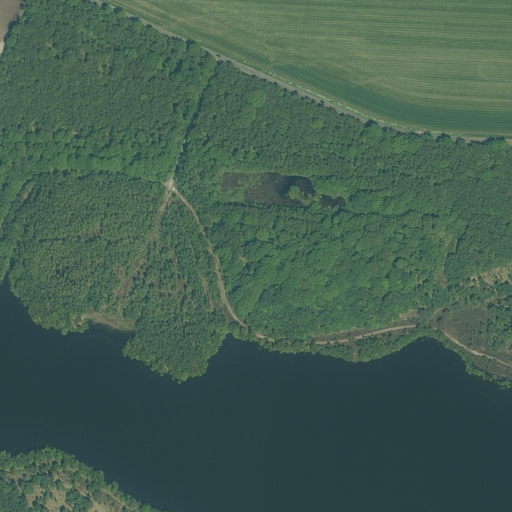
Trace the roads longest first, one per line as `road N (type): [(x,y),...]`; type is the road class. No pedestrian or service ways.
road 1 (unclassified): [(511,142),(423,137),(372,124),(87,0)]
road 2 (unknown): [(218,57),(168,175)]
